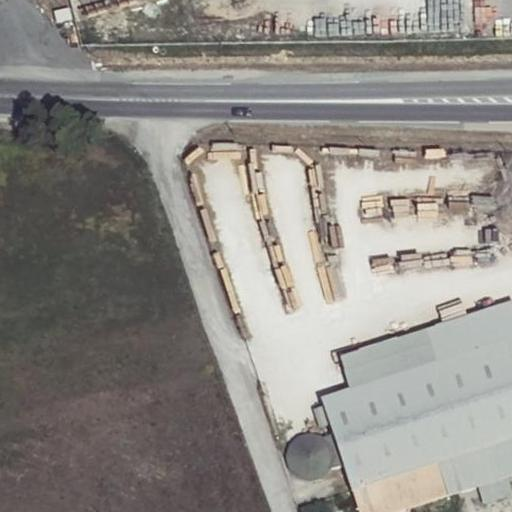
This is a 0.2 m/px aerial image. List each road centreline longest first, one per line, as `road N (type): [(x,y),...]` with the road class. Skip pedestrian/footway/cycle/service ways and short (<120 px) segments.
road 1 (primary): [(147,101),(511,115)]
road 2 (primary): [(511,87),(147,101)]
road 3 (primary): [(147,101),(0,97)]
